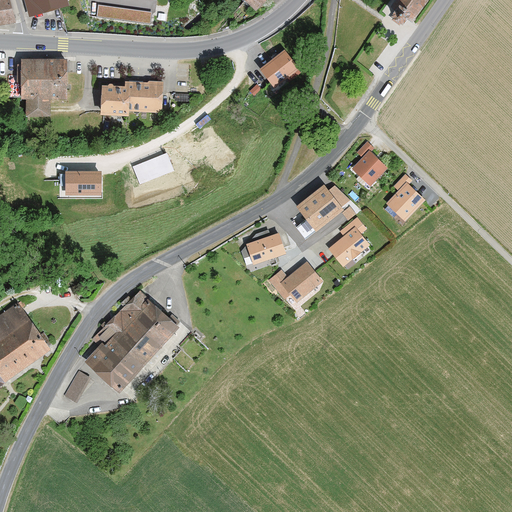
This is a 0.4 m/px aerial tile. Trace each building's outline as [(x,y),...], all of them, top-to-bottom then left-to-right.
[(0,0),(0,24),(14,22),(8,0),(0,0)] [(24,0),(30,16),(69,5),(67,0),(24,0)] [(245,0),(256,11),(266,0),(245,0)] [(401,24),(403,25),(408,19),(412,22),(427,0),(395,0),(390,7),(395,11),(391,17),(393,18),(392,20),(396,23),(399,26),(401,24)] [(100,3),(99,16),(153,22),(155,9),(100,3)] [(283,48),(258,68),(276,90),(301,70),(283,48)] [(66,99),(66,60),(21,60),(21,99),(26,99),(26,108),(26,116),(51,116),(51,99),(66,99)] [(102,85),(101,115),(128,116),(128,111),(162,112),(163,82),(125,81),(125,86),(102,85)] [(370,187),(388,169),(370,151),(374,147),(368,142),(357,152),(362,158),(352,168),(370,187)] [(102,168),(65,167),(65,193),(102,194),(102,168)] [(425,200),(406,182),(386,204),(405,221),(425,200)] [(343,211),(324,185),(296,207),(316,232),(343,211)] [(370,245),(355,227),(328,249),(335,257),(343,267),(370,245)] [(286,254),(279,233),(246,244),(254,266),(286,254)] [(316,273),(307,262),(280,283),(296,303),(323,281),(316,273)] [(83,361),(116,392),(177,327),(139,292),(94,333),(102,341),(83,361)] [(0,378),(47,347),(19,302),(0,313),(0,378)] [(76,403),(91,378),(79,371),(64,396),(76,403)]
